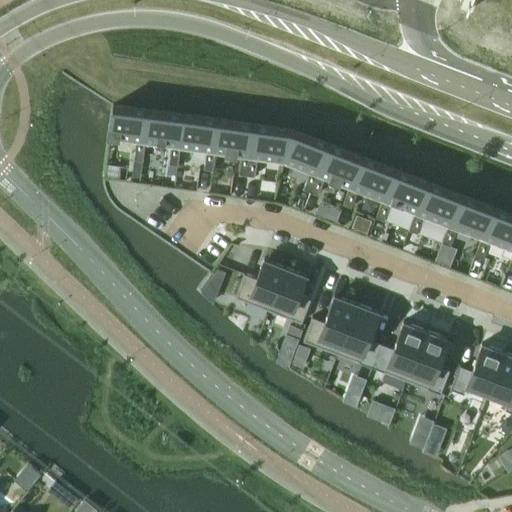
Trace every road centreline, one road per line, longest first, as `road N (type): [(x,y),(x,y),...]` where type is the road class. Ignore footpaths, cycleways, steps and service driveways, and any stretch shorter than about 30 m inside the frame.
road 1 (tertiary): [(0,72),(75,28),(166,20),(219,30),(511,160)]
road 2 (residential): [(511,313),(273,221),(196,212),(183,234)]
road 3 (tertiary): [(436,77),(228,0)]
